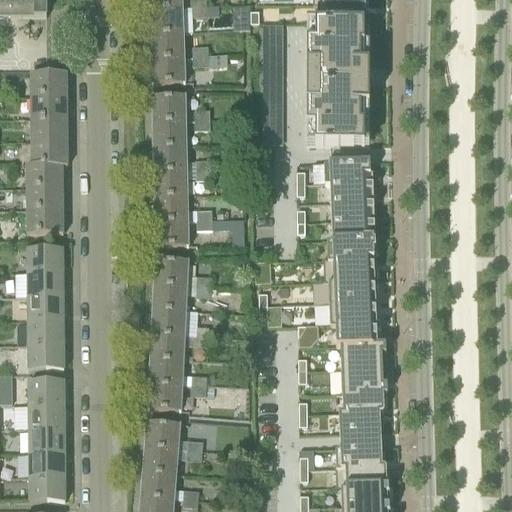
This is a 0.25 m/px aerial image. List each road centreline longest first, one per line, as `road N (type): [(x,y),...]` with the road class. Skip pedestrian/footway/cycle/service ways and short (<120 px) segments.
road 1 (motorway): [(440,0),(447,511)]
road 2 (residential): [(511,511),(504,0)]
road 3 (trunk): [(496,511),(490,0)]
road 4 (trunk): [(435,0),(441,511)]
road 5 (motorway): [(492,511),(486,0)]
road 6 (residential): [(423,0),(428,511)]
road 7 (residential): [(102,511),(97,0)]
